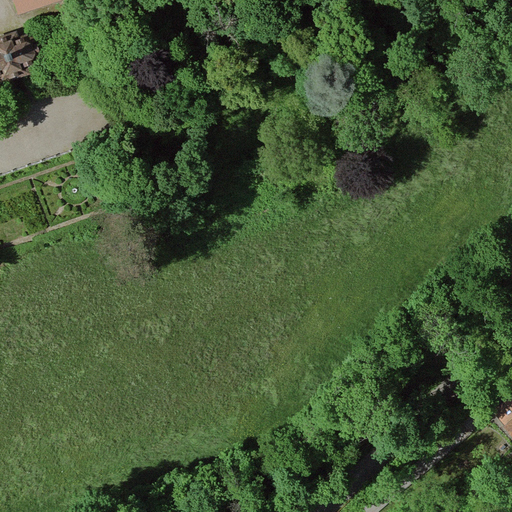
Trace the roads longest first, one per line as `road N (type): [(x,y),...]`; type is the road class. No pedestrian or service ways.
road 1 (residential): [(511,329),(317,511)]
road 2 (residential): [(367,511),(511,390)]
